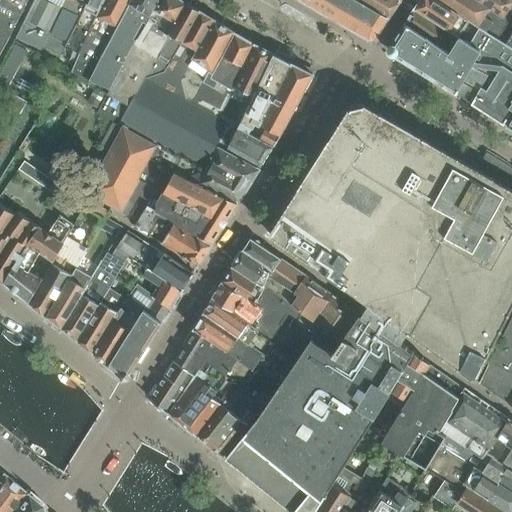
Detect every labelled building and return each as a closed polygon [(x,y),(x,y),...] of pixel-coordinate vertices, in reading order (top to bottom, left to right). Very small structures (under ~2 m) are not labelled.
[(0,0),(0,53),(27,0),(0,0)] [(34,0),(16,38),(41,50),(43,46),(61,9),(65,0),(34,0)] [(65,47),(66,47),(79,54),(90,30),(96,18),(97,16),(105,0),(65,0),(61,9),(43,46),(61,55),(65,47)] [(105,0),(97,16),(96,18),(90,30),(79,54),(72,71),(89,78),(131,0),(105,0)] [(131,0),(89,78),(90,79),(90,80),(109,88),(159,0),(131,0)] [(188,4),(181,0),(159,0),(142,31),(109,88),(110,89),(97,113),(113,122),(114,121),(119,125),(121,121),(146,78),(188,4)] [(302,0),(370,39),(376,37),(388,18),(367,3),(368,0),(302,0)] [(399,0),(368,0),(367,3),(388,18),(399,0)] [(439,0),(420,0),(415,8),(459,37),(469,43),(479,26),(480,25),(439,0)] [(439,0),(480,25),(479,26),(506,42),(511,33),(511,21),(505,17),(478,0),(439,0)] [(511,0),(478,0),(505,17),(511,21),(511,0)] [(188,4),(146,78),(165,72),(200,11),(188,4)] [(459,37),(415,8),(406,23),(449,53),(459,37)] [(200,11),(165,72),(146,78),(121,121),(159,142),(206,167),(212,156),(218,145),(231,122),(222,115),(194,102),(212,69),(215,72),(235,33),(200,11)] [(511,46),(506,42),(479,26),(469,43),(459,37),(449,53),(406,23),(389,48),(391,52),(473,103),(504,123),(511,111),(511,105),(511,104),(511,102),(511,99),(511,100),(511,99),(511,46)] [(255,44),(235,33),(215,72),(212,69),(194,102),(223,114),(255,44)] [(223,114),(231,122),(238,125),(240,123),(274,54),(255,44),(223,114)] [(314,74),(274,54),(240,123),(252,129),(250,133),(274,145),(282,133),(314,74)] [(10,93),(4,104),(20,113),(27,102),(10,93)] [(476,380),(511,308),(511,188),(361,102),(352,104),(270,234),(369,304),(366,309),(362,315),(401,343),(405,336),(408,332),(434,350),(476,380)] [(119,125),(114,121),(113,122),(101,145),(111,150),(89,191),(112,204),(121,209),(120,211),(138,221),(148,204),(157,189),(138,179),(150,158),(158,144),(124,127),(123,128),(119,126),(119,125)] [(230,143),(228,146),(262,165),(274,145),(250,133),(252,129),(240,123),(238,125),(230,143)] [(260,169),(235,155),(219,147),(213,156),(212,156),(206,167),(159,142),(158,144),(150,158),(173,171),(174,170),(177,171),(237,203),(260,169)] [(30,164),(25,161),(19,169),(24,173),(30,164)] [(24,173),(29,176),(35,168),(30,164),(24,173)] [(40,171),(35,168),(29,176),(34,179),(40,171)] [(34,179),(39,183),(44,175),(40,171),(34,179)] [(237,203),(177,171),(157,203),(158,210),(157,214),(212,243),(237,203)] [(52,205),(69,217),(81,199),(64,187),(52,205)] [(74,224),(66,220),(54,237),(16,210),(14,213),(0,202),(0,278),(30,302),(68,234),(74,224)] [(170,232),(163,243),(198,265),(212,243),(157,214),(158,210),(148,204),(138,221),(134,226),(151,236),(158,224),(170,232)] [(148,244),(122,226),(111,244),(146,269),(143,275),(159,285),(163,279),(182,291),(193,273),(148,244)] [(88,246),(68,234),(30,302),(47,316),(70,276),(88,246)] [(315,320),(333,294),(306,274),(250,238),(242,251),(272,273),(270,276),(300,295),(293,306),(315,320)] [(270,276),(272,273),(242,251),(233,266),(264,288),(270,276)] [(125,263),(107,252),(102,261),(119,272),(125,263)] [(102,258),(94,253),(78,281),(70,276),(47,316),(62,327),(98,264),(102,258)] [(109,271),(98,264),(62,327),(77,340),(108,288),(101,284),(109,271)] [(264,288),(233,266),(223,282),(254,303),(264,288)] [(182,291),(163,279),(159,285),(153,296),(156,298),(171,309),(182,291)] [(213,297),(251,324),(262,309),(254,303),(223,282),(213,297)] [(136,284),(126,300),(93,353),(109,365),(144,310),(147,312),(156,298),(153,296),(136,284)] [(126,300),(108,288),(77,340),(93,353),(126,300)] [(333,294),(315,320),(309,329),(316,334),(312,339),(332,352),(361,313),(333,294)] [(203,314),(264,358),(275,343),(276,341),(251,324),(213,297),(203,314)] [(171,309),(156,298),(147,312),(162,323),(171,309)] [(144,310),(109,366),(122,376),(129,374),(162,323),(147,312),(144,310)] [(362,315),(361,313),(332,352),(312,339),(298,359),(278,387),(226,458),(292,511),(313,511),(332,483),(376,413),(382,403),(390,390),(414,352),(401,343),(362,315)] [(194,328),(221,347),(256,371),(256,372),(278,387),(298,359),(275,343),(264,358),(203,314),(194,328)] [(511,318),(481,383),(511,405),(511,318)] [(194,328),(185,345),(184,345),(205,360),(207,357),(214,362),(212,365),(222,372),(232,379),(249,381),(256,371),(221,347),(194,328)] [(212,365),(214,362),(207,357),(205,360),(184,345),(174,360),(195,375),(200,369),(206,373),(212,365)] [(390,390),(407,400),(430,363),(414,352),(390,390)] [(182,423),(210,386),(202,380),(207,374),(206,373),(200,369),(195,375),(174,360),(150,399),(182,423)] [(407,400),(382,441),(426,468),(426,467),(445,479),(434,496),(453,508),(455,505),(468,485),(463,482),(475,467),(482,470),(459,455),(465,446),(441,430),(447,420),(473,438),(467,447),(478,454),(484,458),(488,453),(498,437),(510,419),(431,364),(407,400)] [(226,380),(219,376),(182,423),(223,456),(248,424),(264,401),(263,395),(248,384),(232,405),(225,400),(222,404),(213,397),(226,380)] [(382,403),(376,413),(385,419),(391,409),(382,403)] [(498,437),(511,446),(511,420),(510,419),(498,437)] [(511,446),(498,437),(488,453),(511,469),(511,446)] [(482,470),(511,489),(511,469),(488,453),(484,458),(478,454),(476,458),(486,464),(482,470)] [(339,511),(367,466),(368,464),(365,461),(357,474),(353,472),(342,488),(332,483),(313,511),(339,511)] [(373,469),(367,466),(339,511),(364,511),(373,498),(367,495),(380,476),(372,470),(373,469)] [(468,485),(510,511),(511,511),(511,489),(482,470),(475,467),(463,482),(468,485)] [(397,511),(403,504),(408,496),(409,498),(420,481),(405,472),(391,495),(379,488),(364,511),(397,511)] [(0,511),(10,511),(25,493),(1,474),(0,474),(0,511)] [(455,505),(465,511),(510,511),(468,485),(455,505)] [(25,493),(10,511),(40,511),(40,506),(25,493)]
